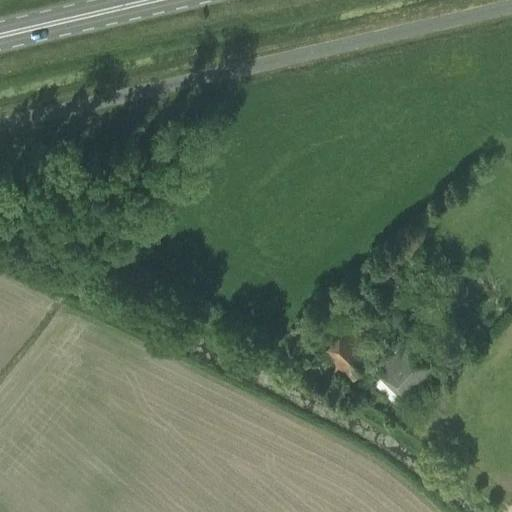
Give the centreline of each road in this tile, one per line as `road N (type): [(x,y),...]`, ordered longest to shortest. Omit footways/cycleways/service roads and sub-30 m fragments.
road 1 (unclassified): [(0,123),(511,7)]
road 2 (primary): [(0,37),(159,0)]
